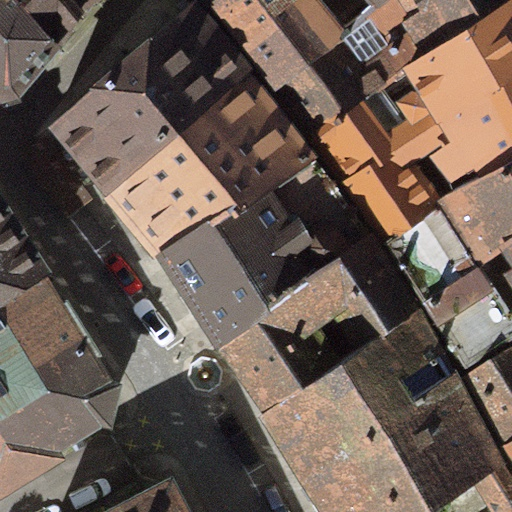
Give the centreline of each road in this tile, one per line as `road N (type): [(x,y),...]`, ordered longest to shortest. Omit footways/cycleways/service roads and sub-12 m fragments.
road 1 (residential): [(0,140),(167,390),(233,511)]
road 2 (unknown): [(167,390),(0,510)]
